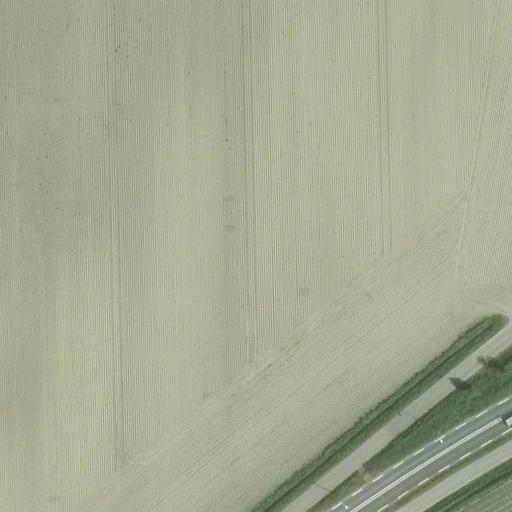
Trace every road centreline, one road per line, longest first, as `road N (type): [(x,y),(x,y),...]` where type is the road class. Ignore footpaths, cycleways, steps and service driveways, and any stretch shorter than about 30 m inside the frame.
road 1 (unclassified): [(291,511),(511,337)]
road 2 (primary): [(352,511),(511,411)]
road 3 (unclassified): [(408,511),(511,450)]
